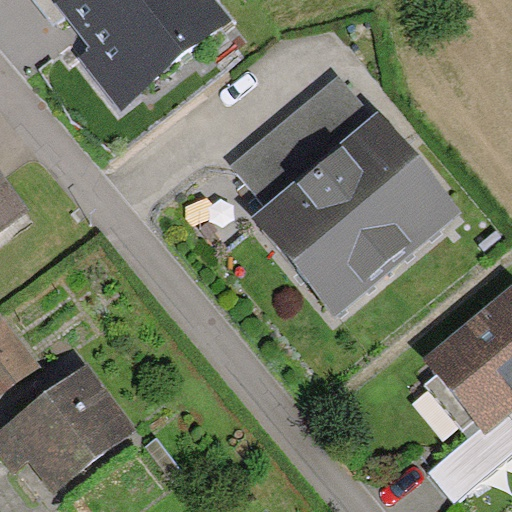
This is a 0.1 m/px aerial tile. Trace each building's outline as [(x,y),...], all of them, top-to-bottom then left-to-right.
[(236,24),(216,0),(67,0),(57,8),(76,31),(92,52),(79,63),(121,116),(236,24)] [(377,122),(343,79),(231,168),(266,211),(377,122)] [(377,122),(266,211),(248,225),(330,327),(459,224),(390,138),(377,122)] [(0,246),(31,223),(0,181),(0,180),(0,246)] [(511,298),(426,369),(480,434),(485,440),(511,419),(511,417),(511,298)] [(0,404),(41,375),(0,318),(0,404)] [(130,441),(84,378),(0,440),(0,451),(19,477),(33,467),(54,497),(130,441)] [(511,419),(485,440),(480,434),(430,475),(455,506),(511,459),(511,419)]
